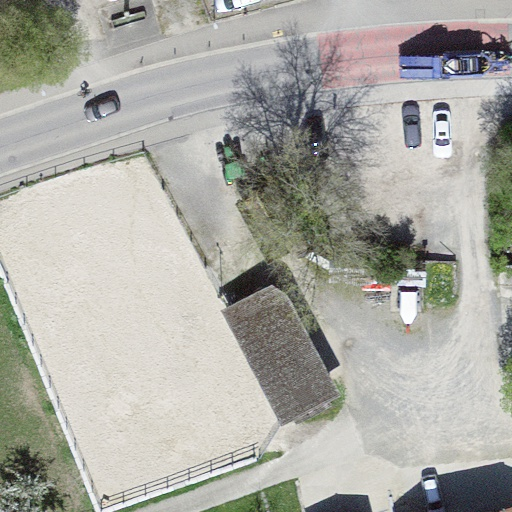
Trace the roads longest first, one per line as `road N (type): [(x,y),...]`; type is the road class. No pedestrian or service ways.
road 1 (primary): [(0,151),(180,91),(381,57),(511,47)]
road 2 (track): [(460,51),(476,412)]
road 3 (track): [(360,390),(511,417)]
